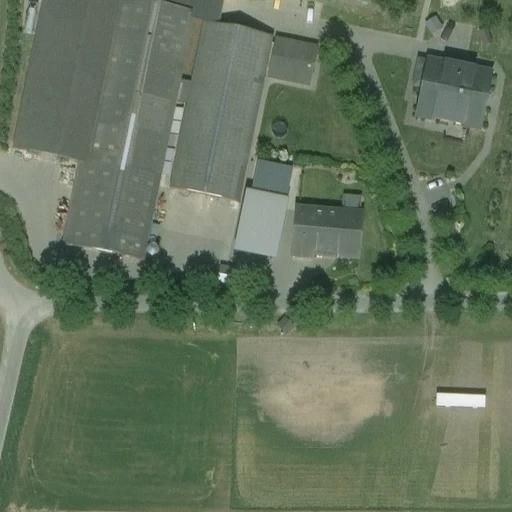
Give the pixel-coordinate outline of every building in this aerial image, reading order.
[(45,0),(15,151),(81,164),(64,246),(142,262),(159,179),(158,179),(158,180),(85,165),(119,1),(116,0),(45,0)] [(170,0),(194,5),(191,15),(218,21),(222,0),(170,0)] [(306,0),(304,13),(320,16),(323,0),(306,0)] [(191,15),(119,1),(85,165),(158,180),(158,179),(174,103),(187,105),(191,86),(178,83),(191,15)] [(271,39),(204,25),(191,86),(187,105),(170,190),(237,204),(266,60),(269,46),(271,39)] [(315,51),(276,43),(275,47),(269,46),(266,60),(272,61),(269,78),(308,86),(315,51)] [(490,77),(427,64),(427,66),(419,64),(414,87),(422,89),(416,117),(479,130),(490,77)] [(154,211),(153,225),(164,226),(165,212),(154,211)] [(360,217),(296,212),(292,259),(310,260),(311,256),(357,260),(360,217)]
